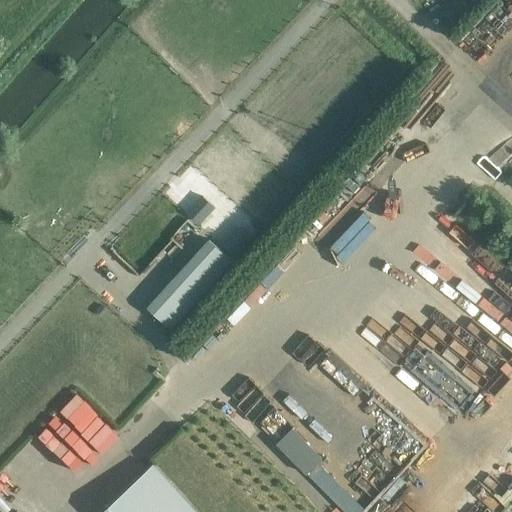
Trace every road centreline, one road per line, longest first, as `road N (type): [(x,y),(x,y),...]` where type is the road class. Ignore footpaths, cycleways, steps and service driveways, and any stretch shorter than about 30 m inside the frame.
road 1 (track): [(324,0),(0,342)]
road 2 (track): [(89,254),(193,383)]
road 3 (track): [(511,110),(395,0)]
